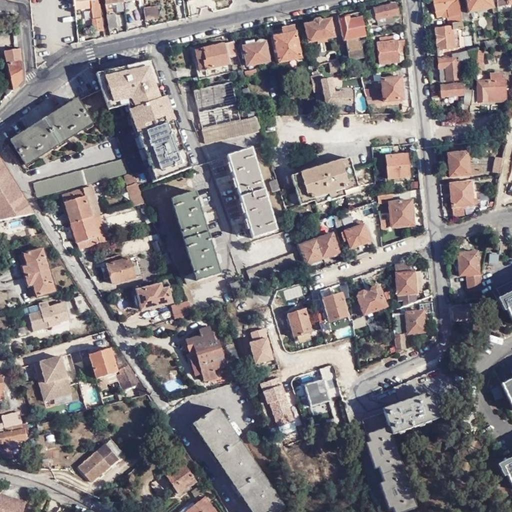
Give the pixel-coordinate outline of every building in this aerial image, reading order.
[(90,0),(94,29),(103,29),(101,7),(100,7),(98,0),(73,0),(78,0),(90,0)] [(449,24),(453,23),(463,21),(462,12),(460,0),(435,0),(438,19),(448,17),(449,24)] [(460,0),(462,12),(470,11),(467,0),(460,0)] [(494,14),(498,13),(498,6),(496,0),(467,0),(470,11),(470,12),(493,7),(494,14)] [(378,19),(393,15),(400,14),(397,3),(369,9),(372,20),(378,19)] [(157,7),(144,8),(145,20),(158,19),(157,7)] [(462,12),(463,21),(471,20),(470,12),(470,11),(462,12)] [(115,12),(107,13),(109,27),(117,26),(115,12)] [(297,15),(267,21),(269,28),(298,23),(297,15)] [(395,23),(393,15),(378,19),(380,26),(395,23)] [(350,16),(340,18),(345,41),(349,40),(352,60),(365,57),(363,40),(359,41),(357,38),(367,36),(363,18),(351,20),(350,16)] [(332,18),(306,24),(310,42),(336,37),(332,18)] [(465,46),(463,21),(453,23),(453,27),(436,29),(438,49),(440,49),(441,57),(467,51),(466,47),(464,47),(464,46),(465,46)] [(297,31),(284,33),(275,36),(281,62),(303,57),(297,31)] [(382,42),(378,43),(381,64),(405,61),(404,51),(408,51),(406,39),(398,40),(394,40),(393,36),(382,37),(382,42)] [(486,41),(487,47),(502,43),(501,36),(495,37),(496,40),(486,41)] [(234,64),(242,62),(236,45),(236,42),(195,51),(202,78),(236,72),(234,64)] [(257,43),(246,46),(244,46),(248,65),(270,60),(266,42),(257,43)] [(12,89),(23,79),(20,48),(4,51),(6,63),(12,89)] [(441,57),(440,57),(443,80),(461,77),(459,60),(476,57),(476,49),(467,51),(441,57)] [(486,50),(476,49),(476,57),(477,61),(477,74),(483,73),(483,64),(486,50)] [(132,62),(95,70),(108,109),(127,102),(156,181),(188,167),(175,132),(147,58),(132,62)] [(331,61),(333,71),(343,69),(341,59),(331,61)] [(12,89),(6,63),(0,64),(0,69),(6,96),(12,89)] [(258,67),(245,71),(247,79),(260,75),(258,67)] [(479,89),(474,89),(473,105),(480,104),(480,102),(509,100),(508,79),(506,79),(505,73),(491,74),(492,80),(479,81),(479,89)] [(323,74),(313,76),(316,92),(325,90),(328,103),(355,102),(354,91),(342,91),(342,92),(336,92),(333,77),(324,79),(323,74)] [(385,95),(368,98),(370,104),(405,100),(402,78),(383,81),(384,94),(385,95)] [(473,105),(474,89),(469,89),(468,81),(443,84),(444,96),(465,94),(465,105),(473,105)] [(203,130),(240,122),(232,86),(196,94),(203,130)] [(385,95),(384,94),(374,96),(373,88),(367,89),(368,96),(368,98),(385,95)] [(49,148),(53,146),(74,134),(90,124),(75,101),(10,141),(24,163),(40,153),(49,148)] [(242,121),(240,122),(203,130),(207,143),(210,142),(263,131),(259,117),(242,121)] [(252,147),(228,156),(235,177),(247,216),(254,238),(278,231),(252,147)] [(469,153),(450,155),(453,177),(471,175),(469,153)] [(410,154),(390,155),(391,177),(412,176),(410,154)] [(352,155),(296,174),(305,204),(319,200),(320,204),(350,194),(348,189),(362,185),(352,155)] [(130,170),(124,157),(35,182),(39,195),(130,170)] [(504,174),(506,159),(499,158),(497,172),(504,174)] [(0,220),(33,213),(0,160),(0,220)] [(140,190),(131,172),(123,174),(127,184),(126,186),(133,206),(145,202),(140,190)] [(473,182),(453,185),(455,207),(466,206),(475,206),(474,199),(473,182)] [(279,183),(273,185),(275,192),(281,190),(279,183)] [(70,222),(91,217),(91,214),(98,212),(90,186),(61,195),(70,222)] [(196,190),(173,198),(196,272),(186,275),(189,284),(222,273),(216,254),(204,214),(196,190)] [(379,196),(379,202),(379,204),(390,202),(389,195),(379,196)] [(414,200),(393,202),(396,226),(416,225),(414,200)] [(154,221),(147,206),(141,209),(148,224),(154,221)] [(466,206),(455,207),(456,216),(467,215),(466,206)] [(392,212),(384,213),(385,220),(393,220),(392,212)] [(344,226),(342,213),(335,215),(339,227),(344,226)] [(107,241),(101,215),(91,217),(70,222),(77,248),(107,241)] [(346,231),(343,232),(345,239),(348,237),(352,248),(372,241),(366,223),(346,231)] [(334,232),(302,244),(310,264),(342,252),(334,232)] [(44,247),(26,253),(29,264),(23,265),(26,276),(50,269),(44,247)] [(20,254),(23,265),(29,264),(26,253),(20,254)] [(299,253),(247,271),(252,285),(303,266),(299,253)] [(472,293),(482,294),(490,253),(460,256),(464,278),(469,279),(472,293)] [(502,254),(494,253),(493,262),(501,263),(502,254)] [(129,259),(108,266),(113,284),(134,278),(129,259)] [(412,264),(397,265),(400,302),(405,302),(406,307),(418,303),(417,274),(413,274),(412,264)] [(50,269),(26,276),(29,286),(30,285),(35,284),(38,296),(57,291),(50,269)] [(472,293),(469,279),(472,302),(481,302),(482,294),(472,293)] [(511,279),(497,288),(511,318),(511,279)] [(245,287),(243,280),(236,283),(231,285),(234,291),(240,288),(245,287)] [(34,297),(38,296),(35,284),(30,285),(34,297)] [(161,285),(137,292),(142,311),(172,303),(168,290),(163,291),(161,285)] [(383,290),(359,298),(365,316),(373,313),(389,308),(383,290)] [(344,295),(325,301),(333,324),(350,319),(344,295)] [(83,296),(75,298),(80,313),(88,310),(83,296)] [(188,301),(170,306),(174,319),(194,314),(188,301)] [(322,301),(317,303),(323,326),(327,325),(329,324),(322,301)] [(47,302),(40,305),(43,313),(30,317),(35,332),(47,328),(45,324),(48,323),(50,328),(60,324),(60,322),(69,319),(64,303),(49,308),(47,302)] [(464,309),(458,309),(460,323),(477,324),(481,302),(463,304),(464,309)] [(394,316),(397,356),(407,352),(406,335),(426,333),(425,321),(436,319),(434,305),(422,306),(423,314),(394,316)] [(290,318),(283,320),(285,328),(292,326),(296,339),(314,334),(308,310),(289,316),(290,318)] [(365,316),(354,320),(356,331),(364,328),(377,324),(373,313),(365,316)] [(214,372),(227,368),(219,341),(215,342),(210,327),(198,331),(200,337),(185,341),(189,358),(196,356),(203,383),(217,379),(214,372)] [(247,334),(256,366),(274,361),(264,329),(247,334)] [(239,358),(233,342),(225,345),(232,361),(239,358)] [(109,348),(88,354),(95,379),(115,373),(117,373),(116,371),(109,348)] [(60,356),(39,362),(44,380),(38,382),(43,402),(71,394),(60,356)] [(138,379),(128,365),(119,370),(127,384),(138,379)] [(341,374),(343,378),(359,372),(357,367),(341,374)] [(116,371),(117,373),(115,373),(123,391),(135,385),(140,396),(148,394),(138,379),(127,384),(119,370),(116,371)] [(279,377),(289,405),(294,404),(288,387),(289,386),(285,375),(279,377)] [(280,377),(259,384),(274,430),(295,423),(280,377)] [(311,407),(329,401),(322,380),(304,386),(311,407)] [(87,385),(90,404),(102,402),(100,391),(107,389),(105,382),(87,385)] [(511,383),(502,389),(511,409),(511,383)] [(74,403),(83,400),(80,390),(71,393),(74,403)] [(498,390),(491,392),(494,400),(500,399),(498,390)] [(401,411),(365,423),(376,453),(371,455),(373,462),(378,461),(389,493),(384,494),(386,502),(392,500),(395,511),(410,511),(418,510),(393,437),(440,421),(433,399),(409,408),(408,403),(400,405),(401,411)] [(0,422),(0,430),(23,424),(20,410),(2,415),(3,417),(0,418),(0,419),(0,422)] [(216,411),(194,425),(206,443),(227,475),(248,507),(251,511),(281,511),(283,511),(216,411)] [(53,421),(41,423),(42,430),(54,428),(53,421)] [(23,427),(0,433),(0,444),(2,444),(4,450),(6,459),(15,456),(13,446),(19,445),(18,439),(25,437),(23,427)] [(106,444),(79,468),(92,483),(119,460),(106,444)] [(180,459),(163,471),(176,492),(195,479),(180,459)] [(511,463),(499,470),(510,493),(511,491),(511,463)] [(24,511),(27,503),(1,495),(0,497),(0,511),(24,511)] [(216,511),(204,496),(182,511),(216,511)]
